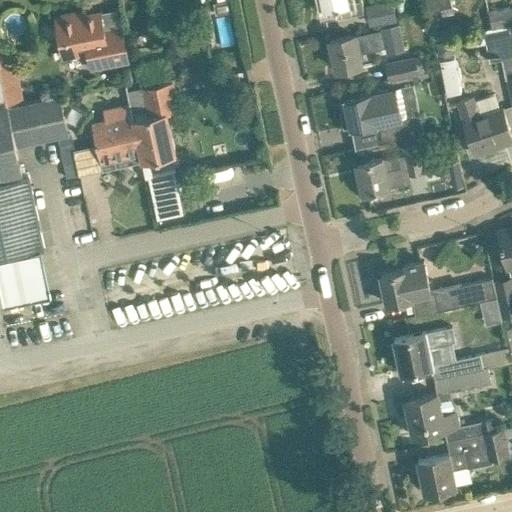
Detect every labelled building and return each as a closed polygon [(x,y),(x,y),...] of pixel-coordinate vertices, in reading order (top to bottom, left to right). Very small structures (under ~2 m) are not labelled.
[(231,0),(220,0),(215,1),(217,13),(233,10),(231,0)] [(365,11),(362,0),(323,0),(327,15),(339,12),(340,16),(365,11)] [(370,21),(396,16),(392,0),(386,0),(366,4),(370,21)] [(426,0),(428,10),(453,5),(451,0),(426,0)] [(511,4),(488,10),(492,28),(511,23),(511,4)] [(102,10),(57,19),(64,55),(89,50),(92,67),(129,59),(122,25),(106,28),(102,10)] [(404,47),(399,23),(383,26),(384,29),(356,35),(355,33),(331,38),(338,67),(357,63),(361,62),(359,50),(387,44),(388,50),(404,47)] [(511,23),(492,28),(492,29),(475,32),(477,44),(487,42),(490,61),(502,58),(506,78),(510,77),(511,88),(511,23)] [(390,77),(419,71),(417,58),(387,64),(390,77)] [(174,81),(130,91),(131,95),(135,117),(144,159),(177,152),(169,115),(180,113),(175,86),(174,81)] [(397,85),(373,90),(344,96),(347,110),(342,111),(345,126),(350,125),(350,127),(374,122),(379,142),(426,132),(424,127),(421,113),(403,117),(397,85)] [(500,107),(495,92),(474,99),(472,96),(460,100),(466,119),(464,120),(475,152),(488,147),(487,143),(511,135),(511,138),(511,134),(503,107),(500,107)] [(0,256),(45,247),(29,174),(24,175),(17,144),(58,135),(64,162),(77,159),(71,132),(68,133),(60,93),(8,104),(0,105),(0,256)] [(106,119),(94,122),(98,139),(102,159),(104,168),(117,166),(115,156),(140,150),(142,160),(144,159),(135,117),(134,117),(131,103),(104,108),(106,119)] [(424,169),(418,142),(403,145),(404,153),(399,154),(398,154),(383,157),(383,156),(358,161),(364,191),(411,181),(409,173),(424,169)] [(158,216),(185,211),(176,169),(149,175),(158,216)] [(511,229),(501,232),(503,240),(501,241),(502,245),(504,245),(509,266),(511,265),(511,229)] [(387,302),(412,297),(413,297),(412,294),(431,290),(430,286),(425,259),(405,263),(406,267),(381,272),(387,302)] [(502,314),(511,312),(511,275),(494,279),(498,294),(502,314)] [(466,302),(497,295),(493,276),(462,283),(461,283),(466,302)] [(430,345),(449,340),(445,324),(394,336),(395,341),(397,341),(399,348),(397,348),(402,370),(434,363),(430,345)] [(454,372),(488,364),(511,359),(511,355),(510,345),(451,358),(454,372)] [(457,388),(492,381),(488,364),(454,372),(457,388)] [(450,388),(406,398),(414,433),(444,427),(447,440),(461,437),(450,388)] [(494,416),(482,419),(484,432),(497,429),(494,416)] [(438,454),(418,458),(425,490),(445,485),(457,483),(454,469),(469,466),(492,461),(491,458),(492,458),(509,454),(504,428),(497,429),(484,432),(461,437),(447,440),(449,451),(438,454)]
